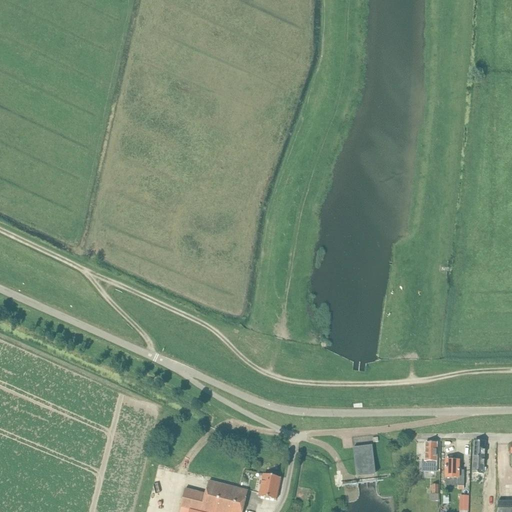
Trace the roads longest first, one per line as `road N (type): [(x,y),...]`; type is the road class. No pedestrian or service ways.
road 1 (track): [(0,232),(212,330),(271,379),(391,385),(511,371)]
road 2 (unclassified): [(367,413),(294,411),(252,400),(0,287)]
road 3 (track): [(170,511),(181,472),(205,438),(222,426),(282,431)]
road 4 (unclassified): [(367,413),(511,410)]
